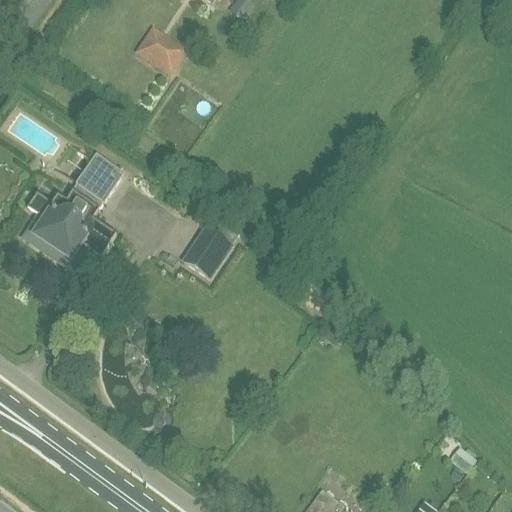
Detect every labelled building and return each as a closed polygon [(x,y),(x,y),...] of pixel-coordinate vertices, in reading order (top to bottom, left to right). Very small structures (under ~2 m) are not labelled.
[(166,49),(150,39),(139,55),(154,66),(166,49)] [(80,246),(90,253),(101,260),(116,237),(93,222),(99,212),(96,210),(100,204),(103,206),(123,177),(96,159),(66,204),(57,198),(52,206),(37,197),(28,211),(48,225),(39,239),(70,260),(80,246)] [(232,250),(206,232),(183,265),(210,283),(232,250)] [(464,456),(455,467),(467,476),(475,465),(464,456)] [(341,511),(343,510),(322,494),(308,511),(341,511)]
